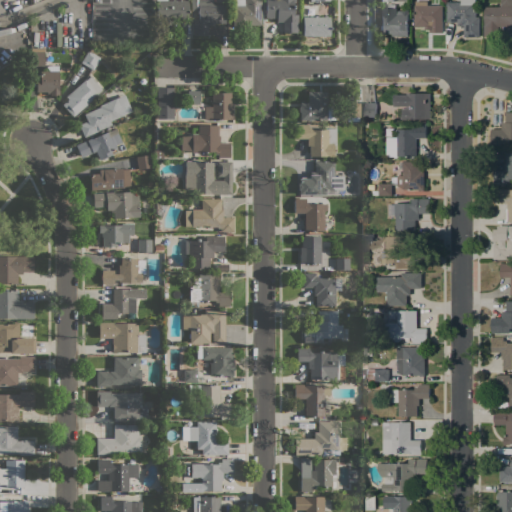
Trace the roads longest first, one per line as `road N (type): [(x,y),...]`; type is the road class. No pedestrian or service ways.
road 1 (residential): [(263,511),(262,66)]
road 2 (residential): [(459,511),(459,69)]
road 3 (residential): [(66,511),(66,245),(58,189),(37,143)]
road 4 (residential): [(355,65),(163,66)]
road 5 (tertiary): [(511,80),(436,65),(355,65)]
